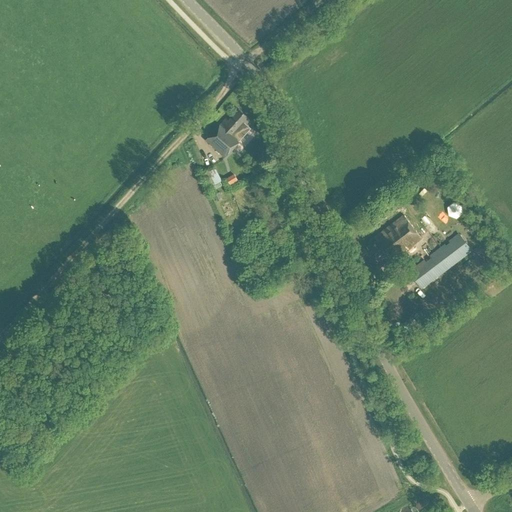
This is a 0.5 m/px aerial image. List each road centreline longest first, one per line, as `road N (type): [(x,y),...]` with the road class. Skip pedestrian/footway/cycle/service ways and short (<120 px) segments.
road 1 (tertiary): [(187,0),(259,75),(373,337),(469,503)]
road 2 (track): [(0,335),(238,68)]
